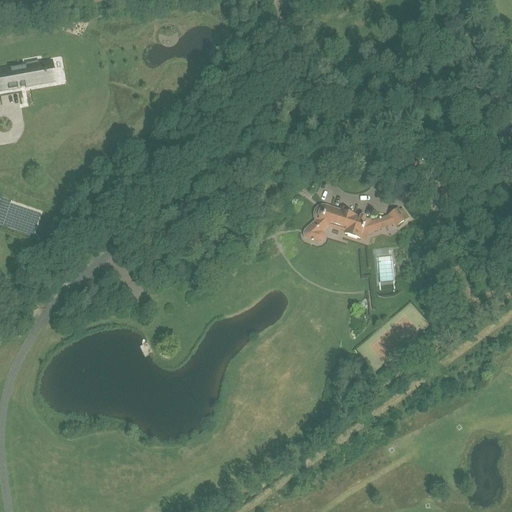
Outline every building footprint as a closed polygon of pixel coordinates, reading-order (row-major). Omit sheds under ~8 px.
[(39,61),(26,64),(26,67),(0,71),(0,84),(1,92),(55,82),(51,62),(39,65),(39,61)] [(405,163),(413,172),(421,165),(413,156),(405,163)] [(456,198),(448,186),(431,197),(440,210),(456,198)] [(347,229),(345,234),(366,241),(369,233),(394,223),(389,215),(371,222),(326,207),(324,207),(321,207),(319,207),(317,208),(316,209),(314,211),(313,213),(313,215),(313,217),(313,218),(313,220),(315,222),(305,231),(303,232),(302,234),(302,236),(303,238),(304,240),(305,242),(306,242),(317,245),(319,245),(321,244),(323,243),(324,241),(325,239),(325,237),(324,235),(324,234),(322,232),(330,224),(347,229)] [(394,223),(396,226),(407,219),(399,208),(389,215),(394,223)] [(386,286),(398,285),(397,260),(384,261),(386,286)]
